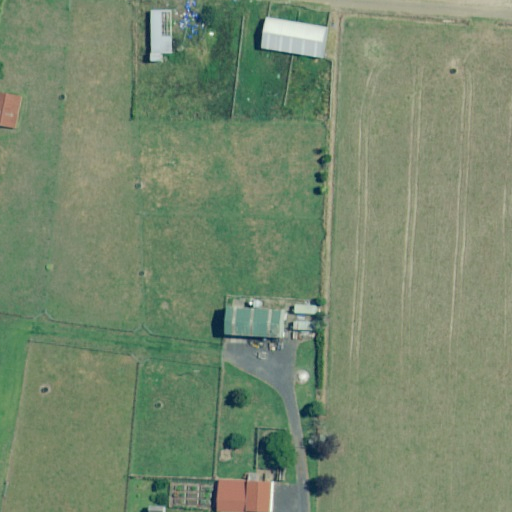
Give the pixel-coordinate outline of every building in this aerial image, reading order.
[(170,61),(171,10),(152,10),(151,61),(170,61)] [(326,27),(266,18),(262,48),(322,57),(326,27)] [(21,96),(0,92),(0,125),(14,128),(21,96)] [(282,311),(228,308),(226,334),(281,337),(282,311)] [(269,511),(272,483),(219,479),(216,511),(224,511),(244,511),(258,511),(269,511)]
